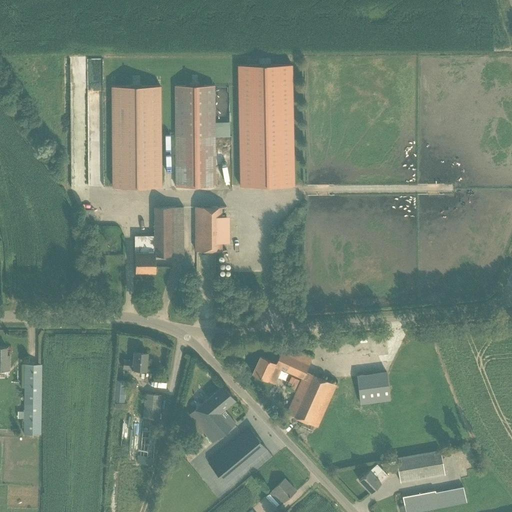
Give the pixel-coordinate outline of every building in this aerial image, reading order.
[(241,66),(241,187),(295,187),(295,66),(241,66)] [(175,85),(174,135),(175,187),(215,187),(215,135),(215,86),(175,85)] [(112,187),(161,187),(160,87),(111,87),(112,187)] [(88,186),(102,186),(101,123),(97,123),(94,131),(90,130),(90,124),(75,124),(74,130),(74,132),(69,149),(69,151),(74,151),(74,156),(89,156),(89,165),(62,165),(86,172),(73,172),(74,181),(79,180),(80,177),(88,177),(88,186)] [(147,236),(135,236),(135,273),(155,273),(155,256),(183,256),(183,207),(153,208),(154,246),(150,246),(150,254),(147,254),(147,236)] [(226,207),(195,208),(195,251),(226,250),(226,207)] [(302,378),(286,413),(317,427),(336,385),(306,371),(312,357),(284,344),(276,363),(260,356),(252,373),(274,384),(281,369),(302,378)] [(0,370),(9,370),(9,356),(6,355),(6,347),(0,347),(0,370)] [(131,369),(145,370),(147,353),(134,352),(133,361),(123,360),(123,368),(131,369)] [(24,418),(24,434),(40,434),(41,364),(25,364),(24,412),(24,418)] [(389,400),(386,372),(356,376),(360,403),(389,400)] [(293,391),(298,380),(291,377),(286,388),(293,391)] [(116,380),(115,390),(114,400),(124,401),(126,380),(116,380)] [(223,386),(215,392),(189,414),(213,443),(228,430),(235,424),(224,410),(235,400),(223,386)] [(145,394),(144,404),(143,416),(123,414),(119,461),(152,464),(156,419),(158,420),(161,395),(145,394)] [(249,428),(242,435),(208,462),(230,488),(233,485),(234,486),(271,455),(249,428)] [(440,450),(395,457),(400,482),(427,477),(444,474),(440,450)] [(376,464),(369,470),(358,480),(370,492),(388,476),(382,470),(376,464)] [(284,478),(265,496),(274,507),(280,503),(281,504),(295,491),(284,478)] [(401,511),(404,511),(405,511),(404,511),(417,511),(465,503),(463,493),(462,487),(434,492),(434,490),(401,497),(403,505),(401,505),(399,507),(400,511),(401,511)] [(218,499),(223,508),(238,498),(233,490),(218,499)]
